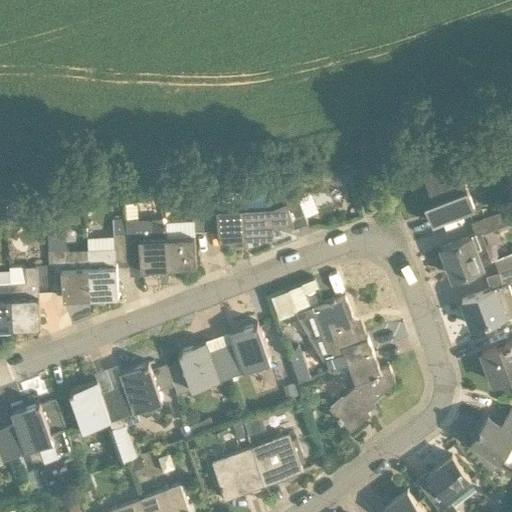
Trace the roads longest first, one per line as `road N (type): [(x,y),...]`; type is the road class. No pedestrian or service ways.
road 1 (residential): [(305,511),(424,425),(442,400),(443,376),(392,239),(367,237),(0,374)]
road 2 (track): [(511,108),(309,166),(0,175)]
